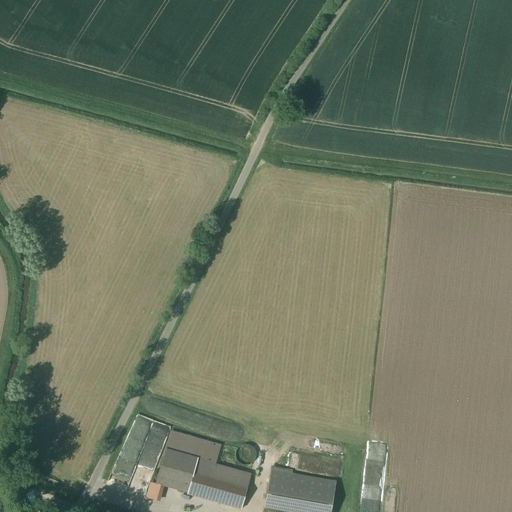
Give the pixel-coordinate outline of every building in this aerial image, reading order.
[(220,446),(171,432),(166,450),(197,459),(197,461),(214,466),(220,446)] [(243,446),(241,447),(239,447),(238,448),(237,450),(236,451),(235,453),(235,454),(235,456),(235,458),(236,460),(237,461),(237,463),(238,464),(240,464),(241,465),(242,466),(245,466),(249,466),(250,465),(252,464),(253,463),(254,461),(254,460),(255,459),(255,458),(255,457),(255,456),(255,453),(255,452),(254,450),(253,449),(251,448),(249,446),(247,446),(245,446),(243,446)] [(197,459),(166,450),(156,485),(187,494),(197,461),(197,459)] [(197,461),(187,494),(241,510),(250,476),(214,466),(197,461)] [(291,472),(272,468),(265,508),(288,511),(329,511),(335,483),(291,476),(291,472)] [(29,476),(21,476),(22,488),(30,488),(29,476)]
